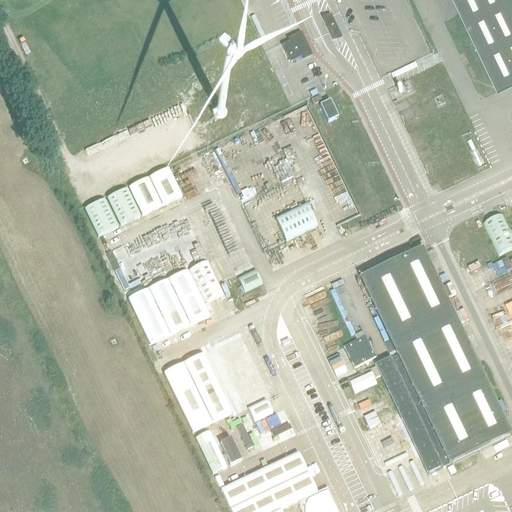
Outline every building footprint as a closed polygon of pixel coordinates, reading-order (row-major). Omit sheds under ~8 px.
[(511,0),(456,0),(498,87),(511,79),(511,0)] [(323,21),(332,40),(340,36),(331,17),(323,21)] [(281,46),(290,63),(308,55),(299,37),(281,46)] [(143,112),(171,98),(164,84),(136,98),(143,112)] [(328,123),(338,118),(330,101),(320,106),(328,123)] [(142,214),(181,195),(168,168),(129,187),(142,214)] [(120,224),(140,215),(127,188),(107,197),(120,224)] [(97,235),(116,226),(104,199),(84,208),(97,235)] [(285,241),(317,225),(308,206),(276,221),(285,241)] [(498,256),(511,249),(511,234),(502,215),(483,224),(498,256)] [(450,466),(511,436),(511,433),(424,250),(361,280),(398,357),(376,367),(428,475),(450,464),(450,466)] [(150,346),(169,337),(229,308),(207,264),(128,301),(150,346)] [(190,432),(210,422),(230,413),(202,354),(162,373),(190,432)] [(265,401),(247,409),(254,424),(272,415),(265,401)] [(235,421),(242,435),(252,430),(246,415),(235,421)] [(274,423),(283,441),(292,436),(284,418),(274,423)] [(213,475),(227,468),(210,433),(196,439),(213,475)] [(231,467),(242,461),(231,440),(221,445),(231,467)] [(228,511),(277,511),(276,510),(314,492),(295,452),(218,489),(228,511)]
